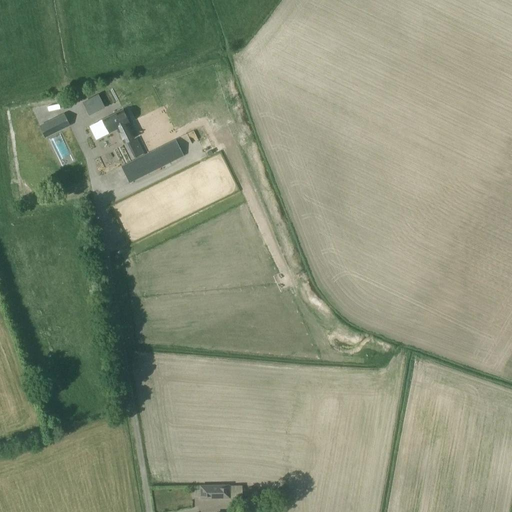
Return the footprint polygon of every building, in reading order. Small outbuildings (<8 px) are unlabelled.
[(81,120),(76,122),(77,126),(100,118),(93,99),(75,106),(81,120)] [(123,109),(102,119),(110,134),(117,131),(123,143),(135,138),(129,125),(131,124),(123,109)] [(69,125),(63,114),(39,126),(45,137),(69,125)] [(29,117),(24,120),(28,128),(33,126),(29,117)] [(183,155),(175,139),(121,166),(129,182),(183,155)] [(91,159),(96,170),(114,163),(110,152),(91,159)] [(130,253),(117,254),(119,264),(131,263),(130,253)] [(229,486),(201,486),(201,498),(229,497),(229,486)] [(276,501),(267,501),(267,506),(271,509),(275,509),(276,501)]
